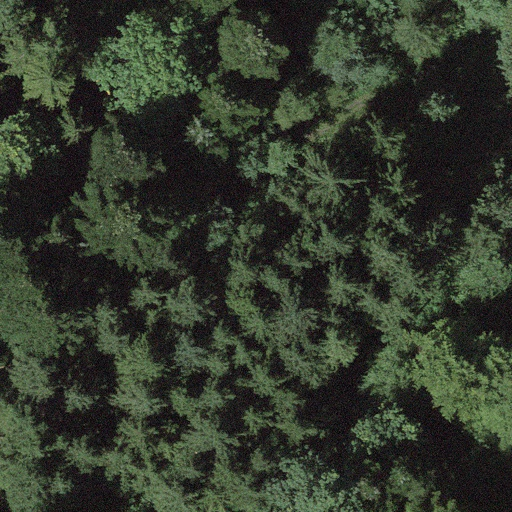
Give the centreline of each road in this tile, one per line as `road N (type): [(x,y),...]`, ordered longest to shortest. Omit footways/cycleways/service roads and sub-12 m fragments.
road 1 (track): [(505,0),(459,76),(120,111),(14,85)]
road 2 (track): [(511,112),(468,305),(339,511)]
